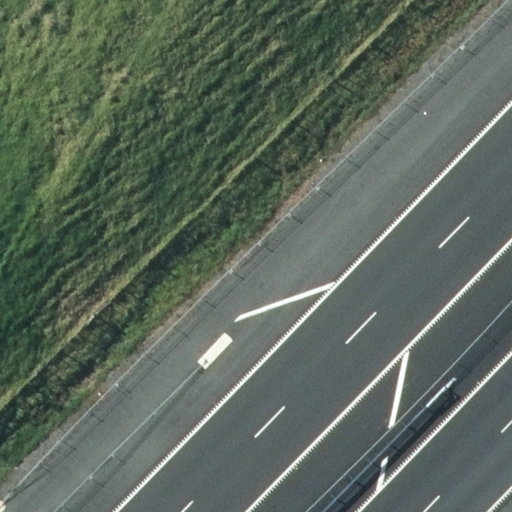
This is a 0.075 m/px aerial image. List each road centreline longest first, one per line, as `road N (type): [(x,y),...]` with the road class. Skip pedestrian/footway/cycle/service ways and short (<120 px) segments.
road 1 (motorway): [(164,511),(511,146)]
road 2 (motorway): [(511,420),(423,511)]
